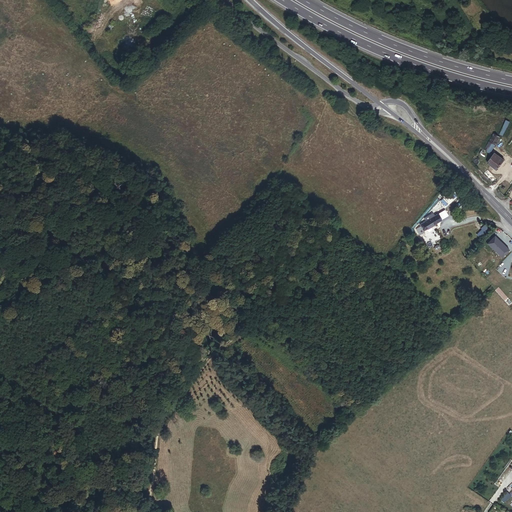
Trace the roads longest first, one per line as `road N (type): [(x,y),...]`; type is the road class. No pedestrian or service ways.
road 1 (trunk): [(281,0),(413,66),(511,93)]
road 2 (trunk): [(511,81),(399,47),(303,0)]
road 3 (unclassified): [(222,0),(377,113)]
road 4 (trunk): [(249,0),(383,106)]
road 5 (tertiary): [(423,135),(511,220)]
